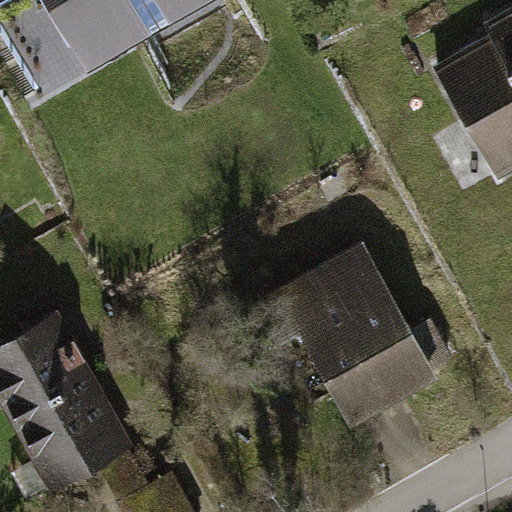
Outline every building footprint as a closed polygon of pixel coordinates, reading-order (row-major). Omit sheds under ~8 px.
[(38,0),(0,22),(38,89),(193,0),(38,0)] [(497,33),(439,66),(470,120),(472,119),(500,168),(511,161),(511,9),(490,22),(497,33)] [(366,247),(285,291),(352,412),(433,368),(431,365),(451,354),(431,319),(412,329),(366,247)] [(54,315),(0,344),(0,373),(43,451),(56,444),(71,471),(124,442),(92,384),(90,385),(82,372),(88,369),(83,359),(87,356),(75,333),(66,338),(54,315)] [(198,511),(174,468),(119,499),(126,511),(198,511)]
